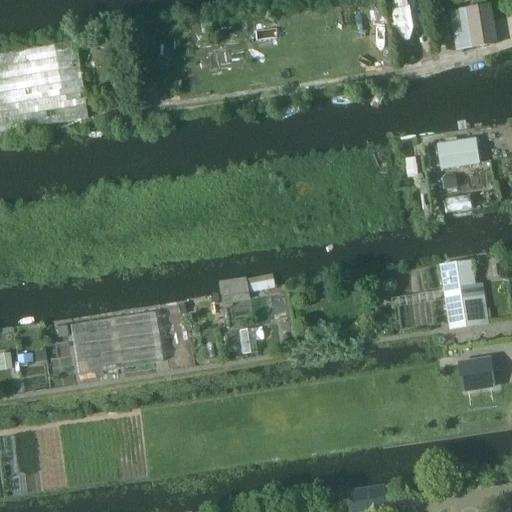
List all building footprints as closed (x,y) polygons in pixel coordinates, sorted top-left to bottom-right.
[(449,11),(456,51),(474,47),(497,44),(490,5),(449,11)] [(0,54),(0,133),(88,119),(76,42),(0,54)] [(438,146),(441,169),(481,164),(477,140),(438,146)] [(456,176),(443,178),(445,190),(458,188),(456,176)] [(451,331),(488,325),(483,293),(477,294),(472,263),(441,268),(451,331)] [(222,305),(250,301),(246,278),(219,282),(222,305)] [(73,326),(80,374),(161,362),(154,314),(73,326)] [(66,326),(56,327),(57,339),(67,338),(66,326)] [(45,351),(34,352),(35,363),(46,362),(45,351)] [(31,353),(17,355),(18,365),(33,363),(31,353)] [(10,354),(0,354),(0,370),(12,369),(10,354)] [(490,361),(458,366),(463,397),(495,393),(490,361)] [(385,485),(347,491),(350,511),(384,511),(389,510),(385,485)]
